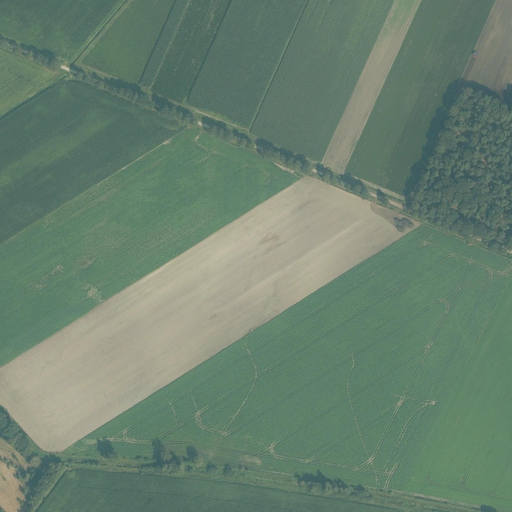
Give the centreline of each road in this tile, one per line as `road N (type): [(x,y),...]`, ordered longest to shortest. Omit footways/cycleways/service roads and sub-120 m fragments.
road 1 (unclassified): [(511,252),(0,42)]
road 2 (track): [(113,460),(214,468),(469,511)]
road 3 (track): [(113,460),(43,454),(0,409)]
road 4 (track): [(0,441),(35,465),(108,468),(113,460)]
